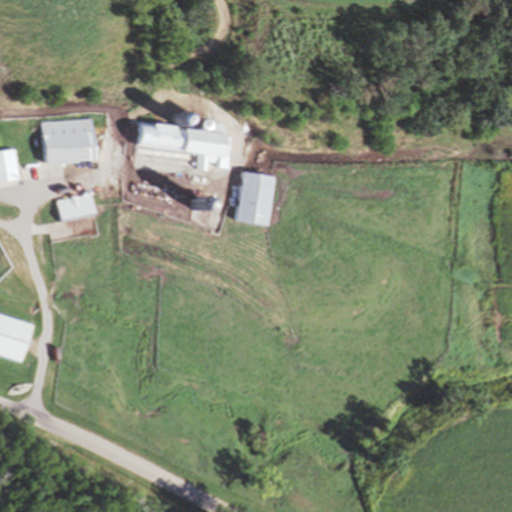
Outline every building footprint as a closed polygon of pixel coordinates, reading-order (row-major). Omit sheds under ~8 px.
[(43,126),(96,124),(97,163),(48,168),(43,126)] [(141,127),(234,136),(232,160),(138,148),(141,127)] [(16,154),(0,155),(0,186),(21,185),(16,154)] [(243,177),(275,181),(269,230),(237,225),(243,177)] [(93,198),(56,205),(60,229),(95,221),(93,198)] [(33,332),(0,320),(0,360),(21,367),(33,332)]
